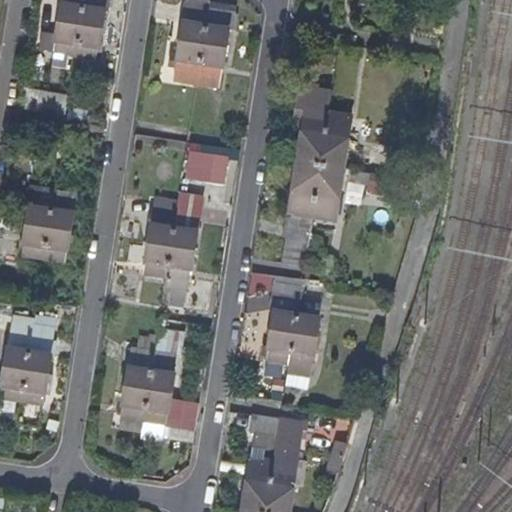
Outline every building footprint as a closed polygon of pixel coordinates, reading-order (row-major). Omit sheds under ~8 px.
[(111,0),(85,0),(85,5),(77,54),(97,57),(99,46),(100,46),(105,8),(110,9),(111,0)] [(210,6),(211,1),(206,0),(186,0),(183,21),(185,21),(177,76),(199,80),(210,6)] [(85,5),(64,1),(58,39),(59,39),(57,51),(77,54),(85,5)] [(238,10),(210,6),(199,80),(221,83),(230,25),(235,26),(238,10)] [(298,119),(306,120),(308,108),(330,112),(333,92),(303,87),(298,119)] [(64,113),(63,90),(32,91),(32,114),(64,113)] [(322,164),(330,112),(308,108),(306,120),(300,160),(322,164)] [(352,116),(330,112),(322,164),(344,167),(352,116)] [(229,157),(189,151),(185,180),(224,187),(229,157)] [(315,214),(322,164),(300,160),(287,245),(309,248),(315,214)] [(344,167),(322,164),(315,214),(337,218),(344,167)] [(350,170),(342,202),(361,206),(369,175),(350,170)] [(52,208),(56,188),(28,185),(25,204),(28,204),(52,208)] [(84,195),(59,191),(57,206),(82,210),(84,195)] [(201,199),(180,196),(179,203),(168,277),(190,280),(196,231),(195,231),(201,199)] [(168,277),(179,203),(158,200),(158,201),(155,201),(151,224),(153,224),(145,273),(168,277)] [(45,256),(52,208),(28,204),(20,253),(45,256)] [(74,211),(52,208),(45,256),(65,260),(74,211)] [(309,248),(287,245),(284,261),(307,265),(309,248)] [(168,277),(166,286),(188,289),(190,280),(168,277)] [(300,314),(305,282),(279,278),(275,310),(278,311),(300,314)] [(292,362),(300,314),(278,311),(272,359),(292,362)] [(290,373),(314,376),(323,318),(300,314),(292,362),(290,373)] [(30,350),(34,324),(14,320),(10,347),(30,350)] [(32,350),(30,350),(22,399),(44,402),(55,327),(36,324),(32,350)] [(158,341),(159,333),(152,332),(152,336),(142,335),(139,351),(156,353),(156,351),(158,341)] [(22,399),(30,350),(10,347),(4,384),(5,384),(3,396),(22,399)] [(156,353),(139,351),(130,349),(127,367),(131,368),(123,415),(146,419),(156,353)] [(178,355),(156,351),(156,353),(146,419),(149,420),(165,422),(167,409),(170,410),(172,399),(178,355)] [(269,374),(290,377),(290,373),(292,362),(272,359),(269,374)] [(290,377),(288,387),(311,390),(314,376),(290,373),(290,377)] [(199,404),(172,399),(168,423),(168,428),(194,432),(199,404)] [(121,428),(144,432),(145,423),(146,419),(123,415),(121,428)] [(280,435),(283,419),(255,415),(253,431),(280,435)] [(278,451),(276,461),(297,464),(304,423),(283,419),(280,435),(278,451)] [(255,447),(253,457),(266,459),(267,449),(255,447)] [(278,451),(267,449),(266,459),(276,461),(278,451)] [(266,459),(253,457),(245,509),(265,511),(267,511),(276,461),(266,459)] [(276,461),(267,511),(290,511),(297,464),(276,461)]
